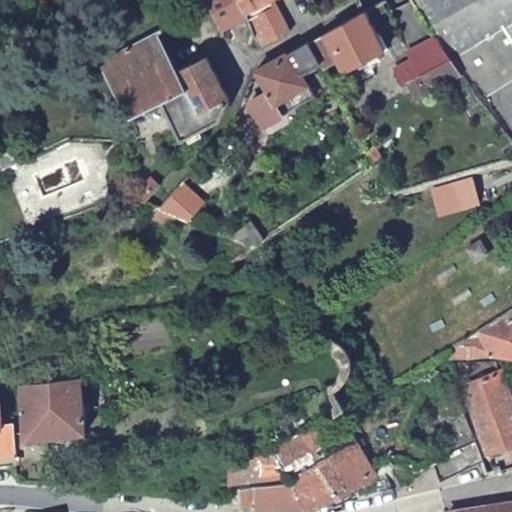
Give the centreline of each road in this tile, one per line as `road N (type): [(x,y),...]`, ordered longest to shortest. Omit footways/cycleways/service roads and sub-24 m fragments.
road 1 (unclassified): [(0,496),(180,511)]
road 2 (unclassified): [(381,511),(511,483)]
